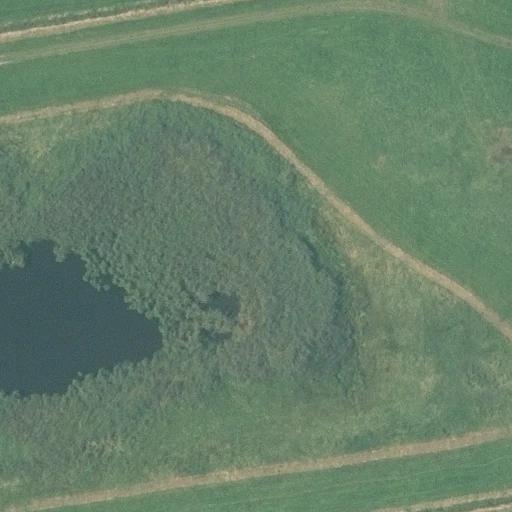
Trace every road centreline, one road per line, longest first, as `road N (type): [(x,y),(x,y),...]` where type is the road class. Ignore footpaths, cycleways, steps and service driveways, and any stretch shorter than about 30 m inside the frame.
road 1 (track): [(0,46),(239,0)]
road 2 (track): [(391,0),(511,36)]
